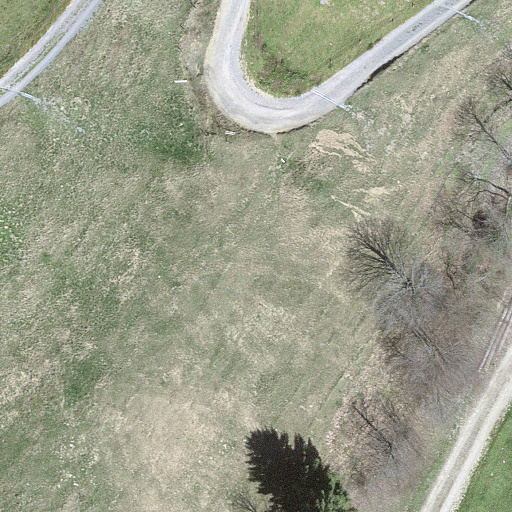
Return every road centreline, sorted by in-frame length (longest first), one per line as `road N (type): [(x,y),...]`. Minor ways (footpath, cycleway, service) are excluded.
road 1 (track): [(452,0),(310,102),(271,113),(230,90),(225,58),(237,0)]
road 2 (track): [(426,511),(511,350)]
road 3 (track): [(87,0),(0,93)]
